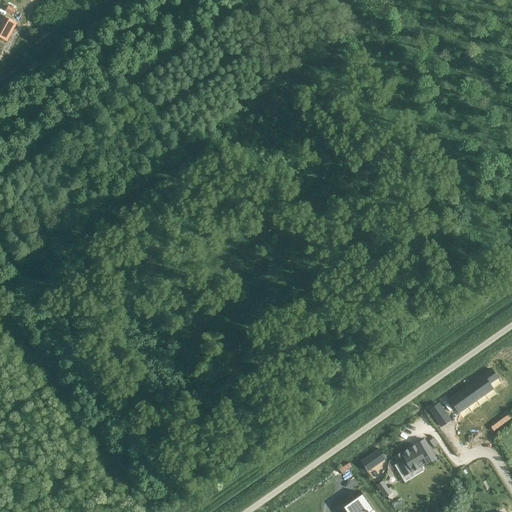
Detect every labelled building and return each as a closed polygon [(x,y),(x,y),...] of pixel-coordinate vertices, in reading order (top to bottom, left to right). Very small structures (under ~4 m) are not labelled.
[(7,6),(5,10),(12,14),(14,10),(7,6)] [(0,15),(0,37),(6,41),(16,23),(1,14),(0,15)] [(449,399),(459,413),(492,389),(483,375),(449,399)] [(439,403),(429,410),(440,426),(450,419),(439,403)] [(424,439),(394,457),(405,475),(420,466),(417,461),(422,457),(426,464),(435,459),(424,439)] [(379,449),(361,462),(368,471),(386,458),(379,449)] [(382,481),(376,485),(385,497),(391,493),(382,481)] [(345,507),(348,511),(375,511),(363,493),(362,494),(363,494),(345,507)]
